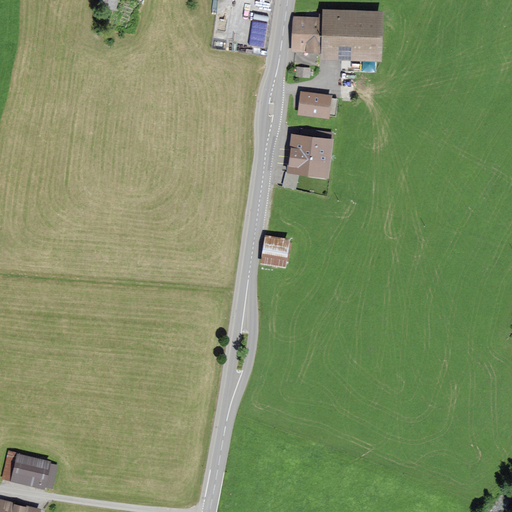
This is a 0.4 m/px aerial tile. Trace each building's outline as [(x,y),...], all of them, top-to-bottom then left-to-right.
[(320,21),(319,49),(319,52),(377,54),(378,17),(320,16),(320,21)] [(295,48),(319,49),(320,21),(297,19),(295,48)] [(327,115),(329,97),(303,94),(301,111),(327,115)] [(296,138),(292,168),(324,172),(328,142),(296,138)] [(312,180),(310,191),(322,194),(324,182),(312,180)] [(267,238),(263,263),(283,266),(287,241),(267,238)] [(10,452),(4,478),(14,481),(14,478),(35,483),(35,486),(41,487),(48,461),(10,452)] [(35,511),(36,510),(3,502),(0,511),(35,511)]
